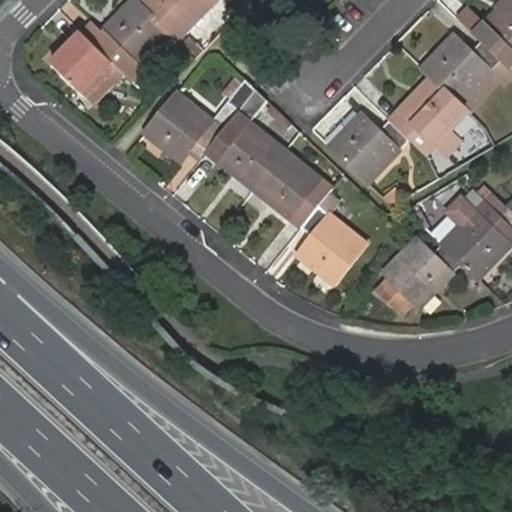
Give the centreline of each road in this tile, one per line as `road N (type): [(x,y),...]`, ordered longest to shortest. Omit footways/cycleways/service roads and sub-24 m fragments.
road 1 (residential): [(511,337),(411,354),(353,348),(290,328),(96,172),(0,83)]
road 2 (motorway): [(307,511),(184,422),(0,314)]
road 3 (motorway): [(214,511),(0,314)]
road 4 (motorway): [(0,407),(113,511)]
road 5 (residential): [(402,0),(293,107)]
